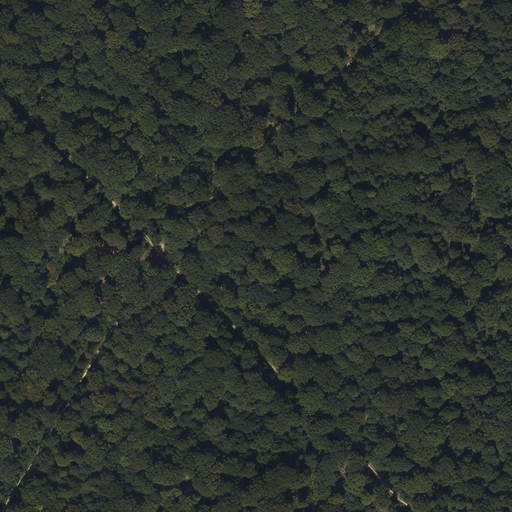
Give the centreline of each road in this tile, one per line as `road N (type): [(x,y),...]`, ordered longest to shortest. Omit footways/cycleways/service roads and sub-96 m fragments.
road 1 (track): [(412,0),(159,249),(0,511)]
road 2 (track): [(0,85),(415,511)]
